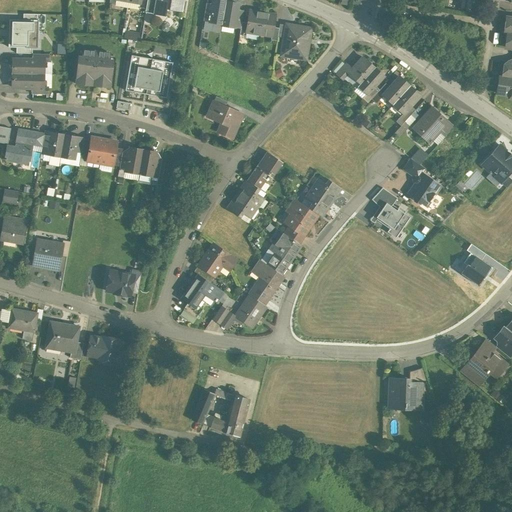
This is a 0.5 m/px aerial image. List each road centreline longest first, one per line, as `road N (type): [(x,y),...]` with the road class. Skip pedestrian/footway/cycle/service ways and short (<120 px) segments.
road 1 (residential): [(511,284),(490,311),(433,346),(390,353),(281,348)]
road 2 (track): [(511,454),(486,479),(289,456),(274,464)]
road 3 (residential): [(233,164),(124,125),(0,106)]
road 4 (residential): [(281,348),(293,286),(352,205),(389,170)]
road 5 (residential): [(358,27),(233,164)]
road 6 (residential): [(233,164),(185,241),(159,327)]
road 7 (residential): [(159,327),(0,285)]
road 8 (unclassified): [(358,27),(476,102)]
road 9 (residential): [(281,348),(159,327)]
